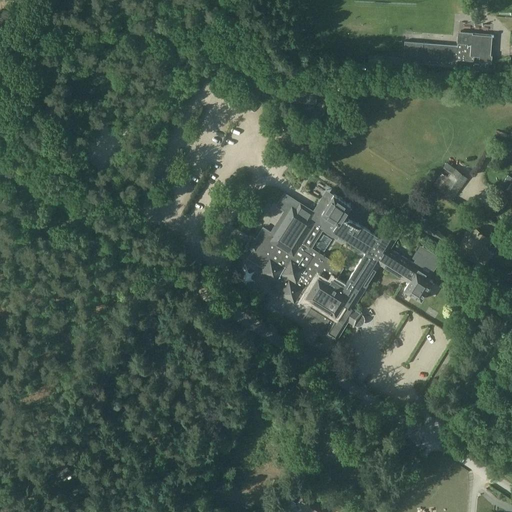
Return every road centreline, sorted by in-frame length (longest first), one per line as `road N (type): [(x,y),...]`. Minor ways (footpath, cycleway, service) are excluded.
road 1 (unclassified): [(427,433),(194,288)]
road 2 (track): [(194,288),(0,165)]
road 3 (unclassified): [(427,433),(511,303)]
